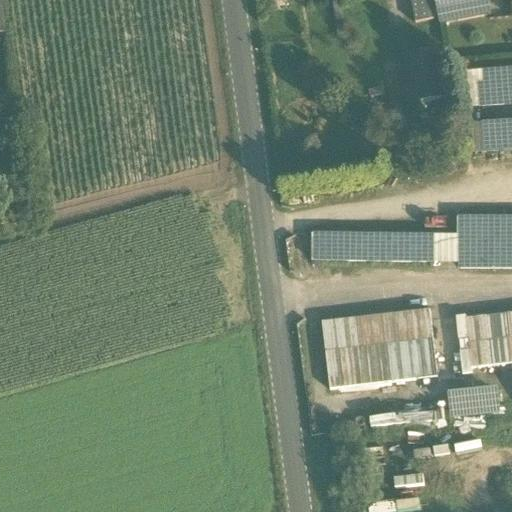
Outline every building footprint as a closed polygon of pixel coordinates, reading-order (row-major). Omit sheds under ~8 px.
[(331,0),(337,40),(346,38),(341,0),(331,0)] [(434,0),(409,0),(415,24),(438,20),(437,13),(434,0)] [(434,0),(437,13),(488,3),(487,0),(434,0)] [(437,13),(438,20),(439,26),(491,15),(488,3),(437,13)] [(402,57),(412,106),(447,99),(438,50),(402,57)] [(511,74),(479,77),(481,101),(482,109),(511,106),(511,74)] [(479,77),(470,78),(471,102),(481,101),(479,77)] [(471,109),(482,109),(481,101),(471,102),(471,109)] [(511,127),(473,130),(475,154),(511,151),(511,127)] [(434,240),(433,264),(460,264),(460,246),(470,246),(470,221),(457,221),(458,239),(434,240)] [(470,246),(511,245),(511,221),(470,221),(470,246)] [(313,238),(313,262),(433,264),(434,240),(313,238)] [(460,270),(511,270),(511,245),(470,246),(460,246),(460,264),(460,270)] [(430,312),(322,324),(329,392),(438,380),(430,312)] [(511,315),(465,321),(469,369),(511,364),(511,315)] [(449,399),(450,420),(500,415),(497,394),(449,399)]
